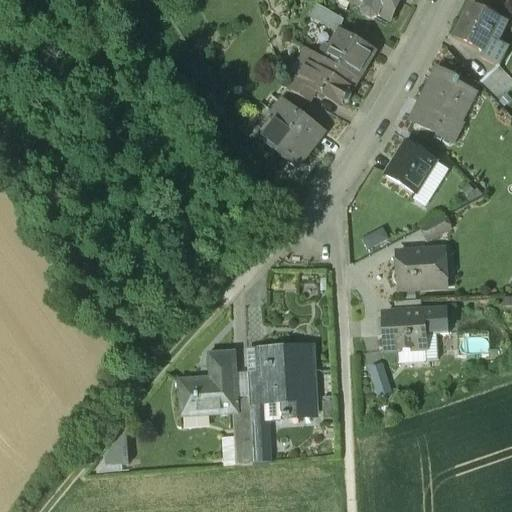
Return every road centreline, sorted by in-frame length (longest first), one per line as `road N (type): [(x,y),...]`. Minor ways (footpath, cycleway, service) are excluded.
road 1 (track): [(46,511),(218,306)]
road 2 (residential): [(312,214),(335,252),(346,464)]
road 3 (residential): [(312,214),(374,131),(439,0)]
road 4 (residential): [(218,306),(312,214)]
